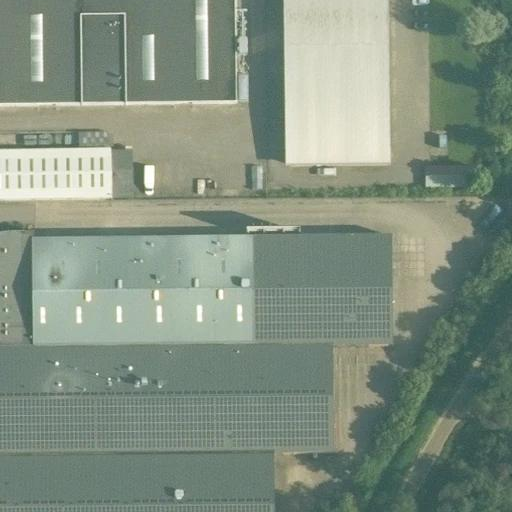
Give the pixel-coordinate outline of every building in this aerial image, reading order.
[(0,0),(0,107),(235,106),(234,0),(0,0)] [(382,0),(286,0),(288,166),(384,165),(382,0)] [(78,133),(78,148),(111,148),(111,133),(78,133)] [(133,151),(109,152),(0,153),(0,201),(110,200),(110,174),(133,174),(133,151)] [(425,170),(425,188),(461,187),(461,180),(452,180),(452,169),(425,170)] [(0,511),(272,511),(272,456),(332,455),(331,348),(391,347),(390,238),(33,242),(33,234),(6,234),(0,235),(0,511)]
